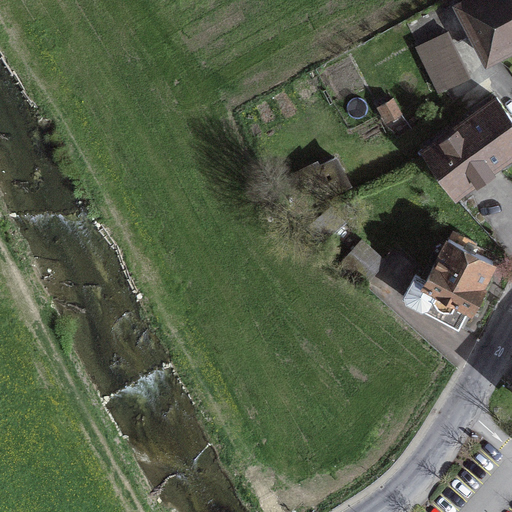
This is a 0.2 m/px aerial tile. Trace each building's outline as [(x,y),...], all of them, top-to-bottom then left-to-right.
[(511,45),(511,0),(462,0),(458,2),(488,58),(511,45)] [(468,74),(445,31),(417,46),(439,89),(468,74)] [(511,150),(511,119),(495,97),(423,148),(455,192),(511,150)] [(380,105),(387,118),(399,111),(392,98),(380,105)] [(333,157),(303,172),(317,198),(347,182),(333,157)] [(416,273),(403,296),(463,328),(474,308),(471,307),(483,285),(481,283),(493,261),(449,237),(426,279),(416,273)] [(362,239),(342,261),(364,281),(384,259),(362,239)]
